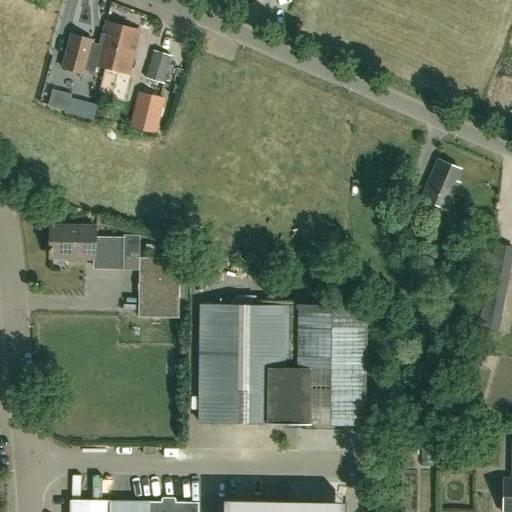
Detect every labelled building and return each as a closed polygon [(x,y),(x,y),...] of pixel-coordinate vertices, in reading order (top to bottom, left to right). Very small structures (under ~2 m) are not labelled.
[(129,73),(139,31),(105,23),(100,46),(92,44),(93,40),(71,35),(62,68),(84,73),(85,69),(94,71),(96,65),(129,73)] [(164,83),(172,55),(153,50),(145,78),(164,83)] [(448,209),(459,183),(455,181),(460,169),(436,159),(420,197),(448,209)] [(434,245),(440,230),(418,221),(412,235),(434,245)] [(123,268),(124,238),(95,237),(95,227),(51,226),(50,257),(93,258),(93,267),(123,268)] [(504,300),(511,255),(511,247),(498,245),(488,297),(504,300)] [(178,319),(179,258),(140,258),(139,318),(178,319)] [(367,424),(368,306),(298,306),(203,303),(201,422),(296,423),(367,424)] [(471,423),(469,434),(481,437),(483,425),(471,423)] [(443,459),(468,459),(468,439),(443,439),(443,459)] [(417,455),(417,446),(404,446),(404,454),(417,455)] [(511,511),(511,479),(503,479),(502,511),(511,511)] [(176,501),(177,497),(162,497),(162,501),(150,501),(149,511),(199,511),(199,502),(176,501)] [(223,511),(347,511),(348,503),(224,500),(223,511)] [(109,511),(109,502),(72,501),(71,511),(109,511)]
